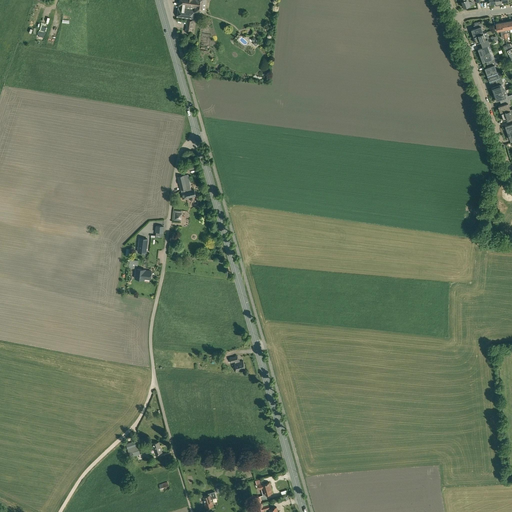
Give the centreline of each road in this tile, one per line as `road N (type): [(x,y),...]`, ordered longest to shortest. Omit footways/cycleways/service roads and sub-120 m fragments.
road 1 (primary): [(303,511),(196,136)]
road 2 (unclassified): [(155,380),(150,330),(177,158),(196,136)]
road 3 (residential): [(511,172),(454,17)]
road 4 (unclassified): [(59,511),(89,468),(134,425),(155,380)]
road 5 (primary): [(196,136),(158,0)]
road 6 (unclassified): [(191,511),(155,380)]
